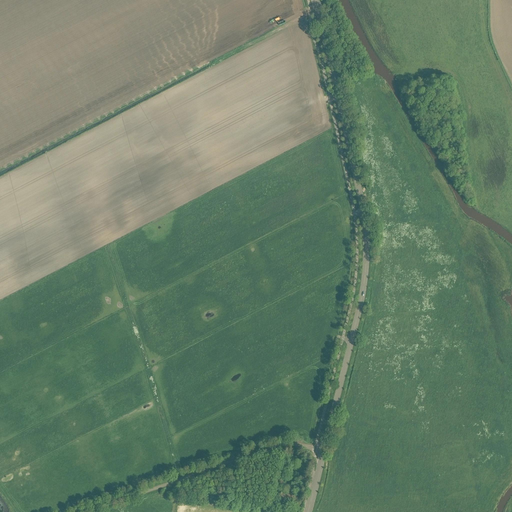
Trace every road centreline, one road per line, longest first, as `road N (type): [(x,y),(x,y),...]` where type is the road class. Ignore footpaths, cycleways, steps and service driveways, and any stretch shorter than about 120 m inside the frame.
road 1 (secondary): [(323,450),(366,255),(314,0)]
road 2 (unclassified): [(86,511),(285,445),(323,450)]
